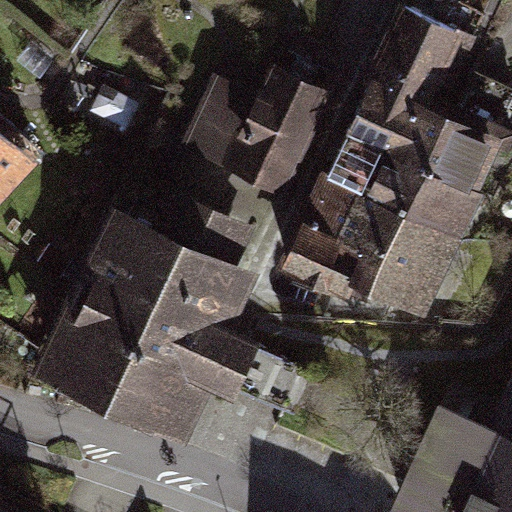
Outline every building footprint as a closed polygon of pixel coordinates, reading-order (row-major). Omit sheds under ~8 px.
[(392,1),(356,71),(431,106),(440,87),(447,90),(472,39),(392,1)] [(218,78),(182,150),(287,197),(322,119),(324,87),(314,83),(320,69),(299,58),(291,74),(265,61),(249,94),(218,78)] [(507,90),(463,70),(442,115),(429,109),(405,162),(473,194),(507,114),(498,110),(507,90)] [(431,106),(356,71),(312,172),(350,189),(342,205),(447,252),(473,194),(405,162),(429,109),(431,106)] [(0,192),(30,162),(0,140),(0,192)] [(350,189),(312,172),(268,270),(333,299),(336,291),(354,251),(327,239),(342,205),(350,189)] [(144,229),(103,208),(20,374),(133,430),(146,430),(180,445),(188,425),(203,392),(221,400),(226,390),(249,347),(252,341),(225,330),(254,272),(248,270),(241,267),(259,231),(164,189),(144,229)] [(447,252),(342,205),(327,239),(354,251),(336,291),(413,318),(447,252)] [(511,511),(511,394),(495,432),(445,409),(401,503),(419,511),(511,511)] [(0,511),(23,511),(0,501),(0,511)]
